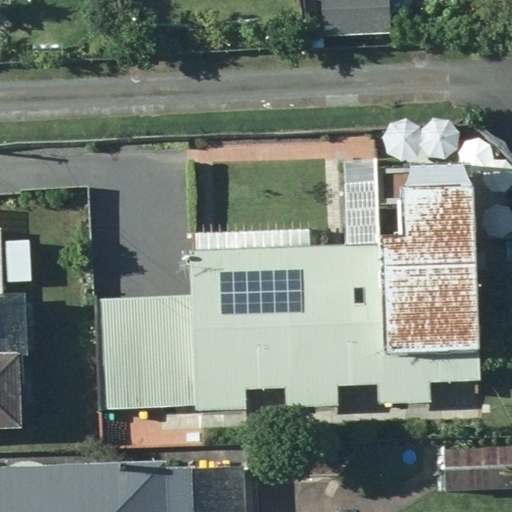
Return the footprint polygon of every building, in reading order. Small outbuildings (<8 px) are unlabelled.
[(315,0),(318,39),(384,35),(381,0),(315,0)] [(389,128),(388,133),(388,139),(391,144),(395,148),(399,150),(404,151),(409,150),(414,147),(418,144),(420,139),(421,134),(420,129),(417,125),(413,121),(408,118),(402,118),(397,120),(392,123),(389,128)] [(428,129),(427,134),(427,140),(430,145),(433,148),(438,151),(443,151),(448,151),(453,148),(456,145),(458,140),(459,135),(458,130),(456,125),(452,122),(447,119),(441,119),(435,121),(431,124),(428,129)] [(465,158),(468,161),(473,163),(478,164),(483,162),(487,159),(490,155),(492,150),(491,144),(489,140),(485,136),(480,134),(475,133),(470,134),(466,137),(463,140),(461,145),(461,150),(462,154),(465,158)] [(465,358),(456,173),(364,179),(363,165),(335,166),(339,251),(190,258),(196,372),(465,358)] [(485,190),(488,193),(493,195),(498,195),(503,194),(507,191),(510,187),(511,181),(511,176),(509,171),(505,168),(500,165),(495,165),(490,166),(486,168),(483,172),(481,177),(481,181),(482,186),(485,190)] [(489,224),(493,227),(497,229),(502,229),(507,228),(511,225),(511,224),(511,204),(510,202),(505,200),(500,199),(495,200),(491,203),(488,206),(486,211),(486,216),(487,220),(489,224)] [(0,300),(0,437),(5,437),(3,361),(2,333),(11,332),(11,301),(0,300)] [(437,495),(511,495),(511,452),(436,452),(436,491),(437,495)] [(153,475),(153,468),(0,473),(0,511),(236,511),(235,472),(153,475)]
